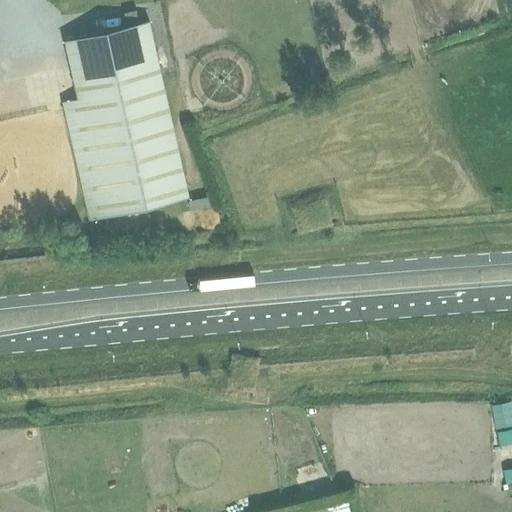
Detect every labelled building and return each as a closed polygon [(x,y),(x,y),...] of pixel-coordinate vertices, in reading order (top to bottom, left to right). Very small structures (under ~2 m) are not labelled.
[(77,97),(61,101),(88,219),(190,195),(150,19),(64,38),(77,97)] [(379,56),(400,49),(394,30),(374,37),(374,39),(351,47),(356,62),(378,54),(379,56)] [(211,193),(190,198),(192,209),(214,204),(211,193)] [(324,202),(297,204),(301,244),(328,242),(324,202)] [(486,433),(502,434),(502,418),(486,418),(486,433)] [(360,480),(364,496),(377,493),(373,477),(360,480)]
